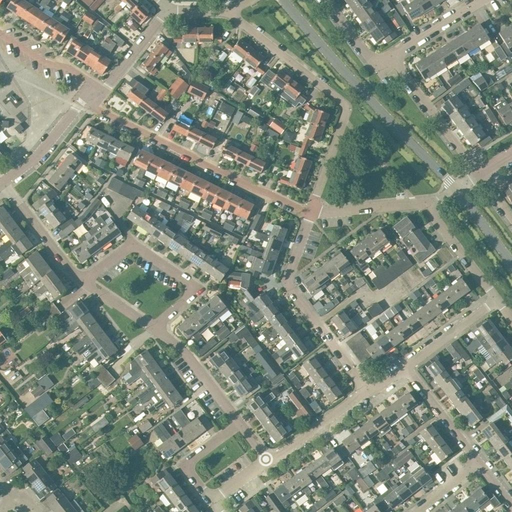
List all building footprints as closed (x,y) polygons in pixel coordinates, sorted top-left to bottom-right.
[(11,0),(6,8),(16,14),(24,1),(22,0),(11,0)] [(42,0),(37,9),(36,9),(33,7),(25,20),(34,26),(50,2),(50,0),(42,0)] [(123,0),(122,1),(133,12),(140,4),(136,0),(123,0)] [(366,0),(349,0),(346,3),(353,13),(368,2),(366,0)] [(413,0),(414,1),(422,14),(426,12),(428,12),(434,9),(433,7),(428,0),(413,0)] [(25,20),(33,7),(24,1),(16,14),(25,20)] [(414,1),(403,8),(411,21),(422,14),(414,1)] [(54,14),(49,11),(53,4),(50,2),(34,26),(43,32),(51,19),(54,14)] [(368,2),(353,13),(361,23),(375,12),(368,2)] [(393,7),(389,2),(384,6),(388,11),(393,7)] [(93,3),(89,8),(94,12),(98,7),(93,3)] [(140,4),(133,12),(130,15),(140,25),(143,22),(144,22),(151,14),(140,4)] [(118,5),(113,9),(118,13),(122,8),(118,5)] [(63,21),(67,14),(64,11),(59,18),(63,21)] [(82,18),(91,25),(95,19),(87,12),(82,18)] [(361,23),(359,25),(362,29),(364,30),(365,29),(368,33),(383,22),(375,12),(361,23)] [(404,24),(396,13),(391,16),(399,28),(404,24)] [(71,16),(67,14),(63,21),(67,23),(71,16)] [(60,24),(51,19),(43,32),(52,38),(60,24)] [(98,22),(92,31),(97,34),(103,25),(98,22)] [(383,22),(368,33),(376,44),(383,39),(387,44),(396,37),(392,31),(390,32),(383,22)] [(134,23),(130,27),(134,32),(139,27),(134,23)] [(60,24),(52,38),(61,44),(69,30),(60,24)] [(468,31),(478,47),(489,40),(479,24),(468,31)] [(498,34),(504,43),(499,46),(506,58),(511,55),(508,49),(511,46),(511,30),(509,27),(498,34)] [(182,28),(182,38),(173,38),(173,43),(182,43),(197,43),(198,29),(182,28)] [(212,38),(212,37),(213,29),(198,29),(197,43),(212,43),(221,43),(221,38),(212,38)] [(65,51),(75,57),(83,44),(86,40),(90,33),(87,31),(83,37),(79,35),(76,39),(74,38),(65,51)] [(467,53),(478,47),(468,31),(457,38),(467,53)] [(115,34),(111,41),(110,41),(111,41),(116,45),(120,48),(124,42),(115,34)] [(456,60),(467,53),(457,38),(447,45),(456,60)] [(231,51),(243,60),(252,49),(240,40),(234,47),(227,42),(224,46),(231,51)] [(109,55),(116,45),(111,41),(109,45),(101,56),(93,69),(102,75),(106,69),(107,68),(106,68),(110,62),(104,58),(109,55)] [(104,42),(97,53),(92,50),(83,63),(93,69),(101,56),(109,45),(105,42),(104,42)] [(167,58),(171,52),(159,43),(150,55),(158,61),(163,55),(167,58)] [(83,63),(92,50),(83,44),(75,57),(83,63)] [(446,67),(456,60),(447,45),(436,52),(446,67)] [(501,61),(506,58),(499,46),(494,49),(501,61)] [(265,71),(258,65),(264,58),(252,49),(243,60),(255,70),(262,75),(265,71)] [(219,66),(227,56),(222,51),(217,58),(218,59),(215,63),(219,66)] [(425,58),(435,74),(446,67),(436,52),(425,58)] [(153,67),(158,61),(150,55),(140,66),(152,76),(157,70),(153,67)] [(435,74),(425,58),(414,65),(424,81),(435,74)] [(189,85),(194,79),(183,65),(180,68),(186,74),(182,80),(189,85)] [(268,70),(260,81),(279,96),(291,80),(279,70),(275,76),(268,70)] [(456,83),(461,79),(457,74),(452,78),(456,83)] [(488,87),(485,81),(482,76),(472,82),(480,92),(488,87)] [(139,106),(145,98),(145,97),(149,91),(132,78),(127,85),(132,89),(126,97),(139,106)] [(253,78),(247,85),(251,88),(257,81),(253,78)] [(441,106),(449,117),(463,106),(458,101),(460,99),(457,95),(471,84),(467,78),(450,91),(454,96),(441,106)] [(451,87),(456,83),(452,78),(447,82),(451,87)] [(485,81),(488,87),(493,83),(490,78),(485,81)] [(303,89),(291,80),(279,96),(295,108),(299,103),(302,105),(307,99),(300,94),(303,89)] [(177,100),(188,86),(183,81),(171,95),(177,100)] [(187,93),(203,100),(208,88),(193,81),(187,93)] [(495,86),(499,92),(503,89),(500,83),(495,86)] [(431,94),(435,99),(446,90),(442,85),(431,94)] [(495,94),(499,92),(495,86),(491,88),(495,94)] [(167,92),(163,89),(155,99),(160,102),(167,92)] [(474,98),(478,95),(474,89),(469,92),(474,98)] [(157,106),(145,98),(139,106),(150,115),(157,106)] [(486,104),(482,98),(477,101),(481,107),(486,104)] [(177,109),(180,103),(175,100),(171,106),(177,109)] [(505,126),(511,121),(511,112),(507,105),(504,100),(493,107),(505,126)] [(228,106),(222,103),(218,111),(224,114),(228,106)] [(305,122),(309,123),(324,129),(329,115),(316,110),(309,104),(306,109),(309,111),(305,122)] [(157,106),(150,115),(162,124),(168,115),(171,112),(165,107),(163,111),(157,106)] [(470,116),(463,106),(449,117),(456,126),(470,116)] [(252,107),(247,113),(261,122),(265,115),(252,107)] [(484,111),(488,118),(493,115),(489,108),(484,111)] [(238,112),(232,123),(237,125),(243,114),(238,112)] [(493,115),(488,118),(492,124),(497,121),(493,115)] [(185,136),(190,126),(183,123),(185,119),(179,116),(172,130),(185,136)] [(463,136),(479,125),(477,126),(470,116),(456,126),(463,136)] [(269,126),(276,132),(280,135),(286,127),(275,119),(269,126)] [(216,124),(210,121),(207,126),(213,129),(216,124)] [(265,132),(268,127),(261,122),(257,128),(265,132)] [(324,129),(309,123),(304,138),(301,147),(307,149),(310,140),(319,143),(324,129)] [(19,124),(14,129),(18,134),(23,130),(19,124)] [(483,129),(479,125),(463,136),(471,147),(477,142),(481,147),(491,140),(487,135),(487,133),(485,130),(483,129)] [(203,133),(190,126),(185,136),(198,143),(203,133)] [(85,140),(96,146),(102,133),(91,128),(85,140)] [(210,136),(203,133),(198,143),(212,149),(216,140),(218,135),(212,132),(210,136)] [(104,155),(107,151),(106,151),(113,138),(102,133),(96,146),(102,149),(100,153),(104,155)] [(117,156),(123,144),(113,138),(106,151),(107,151),(117,156)] [(255,139),(249,150),(254,153),(257,147),(259,141),(255,139)] [(220,154),(234,160),(239,150),(232,147),(234,143),(227,140),(220,154)] [(123,144),(117,156),(128,162),(134,149),(123,144)] [(307,149),(301,147),(297,156),(292,171),(307,176),(312,162),(303,159),(307,149)] [(138,174),(137,177),(141,179),(141,178),(145,171),(152,156),(141,150),(134,165),(140,168),(137,174),(138,174)] [(247,167),(252,157),(239,150),(234,160),(247,167)] [(70,154),(63,164),(74,172),(81,163),(70,154)] [(145,171),(156,176),(164,161),(152,156),(145,171)] [(252,157),(247,167),(260,173),(265,163),(267,159),(261,156),(259,160),(252,157)] [(167,182),(175,167),(164,161),(156,176),(167,182)] [(66,181),(74,172),(63,164),(55,173),(66,181)] [(179,187),(186,172),(175,167),(167,182),(179,187)] [(307,176),(292,171),(289,180),(281,177),(279,182),(287,185),(302,190),(307,176)] [(197,178),(186,172),(179,187),(190,193),(197,178)] [(66,181),(55,173),(48,182),(59,191),(66,181)] [(96,181),(102,186),(105,182),(100,177),(96,181)] [(112,178),(107,188),(107,189),(112,191),(117,180),(112,178)] [(146,181),(141,178),(141,179),(138,186),(142,188),(146,181)] [(201,198),(208,183),(197,178),(190,193),(201,198)] [(122,182),(117,180),(112,191),(117,193),(122,182)] [(128,185),(122,182),(117,193),(122,196),(128,185)] [(212,204),(220,189),(208,183),(201,198),(212,204)] [(511,183),(507,186),(508,188),(503,191),(511,205),(511,183)] [(133,188),(128,185),(122,196),(128,199),(133,188)] [(140,198),(143,193),(133,188),(128,199),(133,201),(135,196),(140,198)] [(164,189),(160,197),(164,199),(168,192),(164,189)] [(231,194),(220,189),(212,204),(223,209),(231,194)] [(56,201),(53,198),(57,195),(53,190),(39,200),(43,206),(38,209),(46,219),(58,210),(54,204),(56,202),(56,201)] [(88,192),(86,194),(84,197),(90,201),(93,197),(88,192)] [(242,200),(231,194),(223,209),(235,215),(242,200)] [(91,215),(92,215),(102,203),(96,198),(86,210),(91,215)] [(253,206),(242,200),(235,215),(246,220),(253,206)] [(80,202),(77,206),(82,210),(85,206),(80,202)] [(137,225),(145,213),(135,206),(127,218),(137,225)] [(0,224),(10,217),(2,207),(0,209),(0,207),(0,224)] [(204,209),(201,217),(205,219),(209,211),(204,209)] [(54,230),(58,226),(66,220),(58,210),(46,219),(54,230)] [(88,220),(92,215),(91,215),(86,210),(82,215),(88,220)] [(155,211),(151,217),(145,213),(137,225),(148,233),(160,214),(155,211)] [(165,218),(160,214),(148,233),(157,239),(166,227),(161,224),(165,218)] [(263,218),(257,214),(250,229),(256,232),(263,218)] [(98,225),(102,230),(102,229),(110,241),(121,233),(112,222),(107,226),(99,216),(94,220),(98,225)] [(0,232),(2,231),(6,235),(17,227),(10,217),(0,224),(0,232)] [(70,217),(66,220),(58,226),(62,231),(62,232),(70,225),(74,222),(70,217)] [(414,256),(419,262),(434,251),(429,244),(428,245),(415,227),(414,228),(406,218),(393,228),(401,239),(402,239),(403,240),(402,240),(407,248),(412,244),(418,252),(414,256)] [(208,232),(211,226),(206,223),(203,230),(208,232)] [(61,239),(74,230),(70,225),(62,232),(62,231),(58,234),(61,239)] [(98,225),(88,232),(92,237),(100,249),(110,241),(102,229),(102,230),(98,225)] [(216,229),(211,226),(208,232),(213,235),(216,229)] [(270,237),(269,237),(282,242),(286,230),(274,226),(270,237)] [(0,246),(0,254),(25,237),(17,227),(6,235),(9,240),(0,246)] [(168,246),(176,235),(166,227),(157,239),(168,246)] [(370,237),(379,251),(379,250),(381,253),(391,245),(380,230),(374,234),(373,233),(369,236),(370,237)] [(257,233),(255,238),(267,243),(265,249),(278,253),(282,242),(269,237),(270,237),(257,233)] [(179,254),(187,242),(176,235),(168,246),(179,254)] [(82,244),(90,256),(100,249),(92,237),(86,241),(83,236),(78,240),(80,242),(82,244)] [(0,257),(2,261),(15,252),(19,257),(32,246),(25,237),(0,254),(0,257)] [(370,237),(360,244),(369,258),(379,251),(370,237)] [(195,241),(192,245),(187,242),(179,254),(189,260),(200,245),(195,241)] [(82,244),(80,242),(69,250),(80,264),(90,256),(82,244)] [(369,258),(360,244),(350,252),(359,265),(357,266),(362,272),(368,267),(364,262),(369,258)] [(189,260),(199,268),(207,256),(210,251),(200,245),(189,260)] [(251,250),(248,257),(256,259),(262,262),(263,260),(274,264),(278,253),(265,249),(263,254),(251,250)] [(397,276),(398,276),(412,265),(401,250),(396,254),(400,259),(390,267),(397,276)] [(343,277),(353,269),(339,251),(334,255),(333,257),(334,258),(331,261),(339,272),(343,277)] [(26,276),(44,262),(37,252),(25,261),(29,266),(19,274),(23,278),(26,276)] [(215,257),(213,260),(207,256),(199,268),(209,275),(218,263),(220,260),(215,257)] [(248,257),(247,260),(254,263),(252,269),(250,276),(254,276),(256,277),(258,271),(258,272),(270,276),(272,269),(273,266),(274,264),(263,260),(262,262),(256,259),(248,257)] [(321,268),(329,279),(339,272),(331,261),(321,268)] [(40,280),(51,271),(44,262),(26,276),(23,278),(26,282),(29,280),(33,285),(40,280)] [(228,270),(218,263),(209,275),(220,282),(228,270)] [(388,283),(397,276),(390,267),(386,270),(382,264),(377,268),(388,283)] [(451,265),(447,268),(450,273),(455,270),(451,265)] [(323,283),(329,279),(321,268),(311,275),(322,290),(326,287),(323,283)] [(378,290),(388,283),(377,268),(372,272),(376,277),(371,281),(378,290)] [(34,293),(37,297),(59,281),(51,271),(40,280),(44,285),(34,293)] [(9,278),(5,272),(0,276),(4,281),(9,278)] [(312,297),(322,290),(311,275),(301,283),(309,294),(310,293),(312,297)] [(436,276),(431,279),(436,285),(440,281),(436,276)] [(457,282),(452,286),(460,298),(470,291),(461,279),(460,277),(456,280),(457,282)] [(66,290),(59,281),(37,297),(41,302),(46,297),(50,303),(66,290)] [(12,287),(9,283),(3,287),(6,291),(12,287)] [(350,287),(354,292),(358,288),(355,283),(350,287)] [(240,286),(239,289),(250,303),(247,306),(251,311),(246,315),(250,319),(271,303),(264,293),(259,296),(259,297),(253,289),(253,287),(240,285),(240,286)] [(452,286),(442,293),(450,305),(460,298),(452,286)] [(417,290),(412,293),(417,298),(421,295),(417,290)] [(417,298),(412,293),(408,296),(412,301),(417,298)] [(442,293),(433,300),(441,312),(450,305),(442,293)] [(218,319),(228,310),(216,296),(206,304),(216,315),(215,315),(218,319)] [(433,300),(423,307),(431,319),(441,312),(433,300)] [(66,323),(60,327),(63,331),(74,322),(88,312),(80,302),(79,303),(77,301),(64,310),(70,318),(65,321),(66,323)] [(355,301),(349,305),(353,309),(358,305),(355,301)] [(317,312),(320,316),(334,306),(331,302),(326,305),(317,312)] [(271,303),(250,319),(254,324),(264,316),(268,320),(278,312),(271,303)] [(372,318),(383,311),(377,303),(367,310),(372,318)] [(43,312),(47,317),(57,309),(53,304),(43,312)] [(197,312),(209,327),(218,319),(215,315),(216,315),(206,304),(197,312)] [(398,304),(394,307),(397,312),(402,309),(398,304)] [(27,307),(18,314),(22,318),(31,312),(27,307)] [(423,307),(414,314),(422,326),(431,319),(423,307)] [(57,309),(47,317),(51,322),(61,314),(57,309)] [(338,329),(349,320),(342,311),(331,319),(338,329)] [(74,322),(63,331),(67,336),(80,326),(83,331),(95,322),(88,312),(74,322)] [(197,312),(187,320),(196,331),(199,335),(209,327),(197,312)] [(278,312),(268,320),(275,330),(286,322),(278,312)] [(414,314),(404,321),(412,333),(422,326),(414,314)] [(366,315),(366,316),(361,320),(364,324),(370,320),(366,315)] [(374,321),(378,327),(383,323),(379,318),(374,321)] [(199,335),(196,331),(187,320),(177,328),(178,329),(176,330),(176,332),(178,336),(181,336),(182,334),(186,340),(191,335),(197,342),(202,338),(199,335)] [(356,330),(349,320),(338,329),(345,338),(356,330)] [(475,337),(476,339),(465,347),(468,351),(479,342),(496,329),(488,320),(487,321),(483,320),(475,326),(480,333),(475,337)] [(404,321),(395,328),(403,340),(412,333),(404,321)] [(87,336),(72,347),(76,351),(78,350),(102,331),(95,322),(83,331),(87,335),(87,336)] [(270,334),(264,338),(268,343),(279,335),(282,339),(293,331),(286,322),(275,330),(270,334)] [(234,335),(238,340),(242,337),(246,334),(248,332),(249,332),(246,329),(245,327),(244,327),(238,332),(235,335),(234,335)] [(388,331),(384,334),(385,336),(393,347),(403,340),(395,328),(389,333),(388,331)] [(267,329),(261,334),(264,338),(270,334),(267,329)] [(491,347),(502,338),(496,329),(479,342),(468,351),(470,354),(476,350),(482,346),(482,347),(486,351),(491,347)] [(53,330),(44,337),(48,342),(57,335),(53,330)] [(58,342),(67,336),(63,331),(60,334),(55,338),(57,341),(58,342)] [(102,331),(78,350),(82,355),(85,359),(110,341),(102,331)] [(286,344),(275,353),(279,357),(300,341),(293,331),(282,339),(286,344)] [(246,334),(242,337),(246,342),(249,346),(255,341),(252,337),(250,335),(249,332),(248,332),(246,334)] [(383,333),(374,340),(375,343),(384,354),(393,347),(385,336),(384,334),(383,333)] [(356,335),(346,343),(350,348),(360,341),(360,340),(356,335)] [(493,360),(509,347),(507,344),(508,343),(504,337),(502,338),(491,347),(486,351),(490,357),(484,361),(485,362),(487,365),(493,360)] [(209,342),(213,347),(217,343),(213,338),(209,342)] [(455,350),(461,357),(466,354),(456,340),(451,344),(455,350)] [(110,341),(85,359),(88,363),(96,357),(100,363),(98,364),(99,364),(106,359),(117,350),(119,349),(115,343),(113,345),(110,341)] [(255,341),(249,346),(252,350),(258,345),(255,341)] [(300,341),(279,357),(283,362),(293,354),(297,359),(308,351),(300,341)] [(360,341),(350,348),(353,353),(364,346),(360,341)] [(201,357),(213,347),(209,342),(197,352),(201,357)] [(366,349),(366,350),(367,351),(371,357),(374,361),(384,354),(375,343),(366,349)] [(228,346),(223,350),(209,361),(213,367),(216,365),(219,369),(231,359),(236,356),(228,346)] [(364,346),(353,353),(357,358),(367,351),(366,350),(366,349),(364,346)] [(496,365),(502,360),(505,365),(511,360),(511,350),(509,347),(493,360),(487,365),(490,368),(495,364),(496,365)] [(126,381),(153,361),(146,351),(135,359),(135,360),(130,363),(131,364),(131,370),(128,372),(129,373),(123,377),(126,381)] [(367,351),(357,358),(361,364),(371,357),(367,351)] [(470,358),(466,354),(461,357),(461,358),(462,357),(465,362),(470,358)] [(263,364),(270,360),(266,356),(260,360),(263,364)] [(426,369),(433,379),(444,370),(445,371),(452,365),(448,360),(446,362),(439,360),(438,360),(435,356),(423,364),(426,368),(426,369)] [(309,375),(320,366),(313,357),(302,366),(309,375)] [(231,359),(219,369),(226,378),(238,369),(231,359)] [(273,364),(270,360),(263,364),(266,368),(273,364)] [(143,383),(149,378),(160,370),(153,361),(126,381),(129,385),(139,377),(143,383)] [(244,364),(238,369),(226,378),(233,388),(245,378),(246,378),(251,374),(254,372),(251,368),(248,370),(244,364)] [(93,374),(97,379),(106,371),(102,366),(93,374)] [(327,376),(320,366),(309,375),(316,384),(327,376)] [(266,376),(269,381),(280,373),(276,368),(266,376)] [(476,376),(481,373),(477,368),(473,372),(476,376)] [(45,375),(42,370),(35,376),(38,380),(45,375)] [(140,400),(167,380),(160,370),(149,378),(143,383),(148,389),(137,396),(140,400)] [(456,370),(449,376),(445,371),(444,370),(433,379),(441,388),(451,380),(452,380),(459,375),(456,370)] [(110,375),(106,371),(97,379),(101,384),(110,375)] [(293,372),(287,376),(291,381),(296,377),(293,372)] [(280,373),(269,381),(273,386),(284,378),(280,373)] [(476,384),(481,380),(485,378),(481,373),(476,376),(476,377),(472,380),(476,384)] [(245,378),(233,388),(241,397),(243,395),(249,391),(252,394),(261,387),(251,374),(246,378),(245,378)] [(115,380),(110,375),(101,384),(106,388),(115,380)] [(334,385),(327,376),(316,384),(323,394),(334,385)] [(153,397),(157,402),(174,389),(167,380),(140,400),(143,404),(153,397)] [(461,388),(458,384),(456,385),(452,380),(451,380),(441,388),(448,398),(459,390),(461,388)] [(506,389),(511,385),(509,381),(503,386),(506,390),(506,389)] [(342,395),(334,385),(323,394),(331,403),(342,395)] [(34,399),(44,391),(40,386),(30,393),(34,399)] [(302,389),(299,392),(302,395),(307,391),(304,387),(302,389)] [(466,399),(464,396),(466,394),(461,388),(459,390),(448,398),(455,408),(466,399)] [(174,389),(157,402),(147,410),(150,414),(156,409),(156,410),(166,404),(169,408),(170,408),(182,399),(174,389)] [(501,393),(504,397),(506,400),(510,397),(505,390),(501,393)] [(287,396),(291,401),(297,395),(294,391),(287,396)] [(310,395),(307,391),(302,395),(305,399),(310,395)] [(492,402),(500,397),(496,392),(491,395),(491,396),(489,398),(492,402)] [(246,404),(254,414),(266,405),(275,398),(271,393),(262,400),(259,395),(246,404)] [(408,393),(399,400),(407,411),(417,404),(408,393)] [(45,395),(38,401),(44,408),(51,402),(45,395)] [(300,409),(305,405),(297,395),(291,401),(298,410),(300,409)] [(85,397),(72,407),(75,411),(89,401),(85,397)] [(261,424),(274,414),(270,409),(273,406),(269,402),(275,398),(266,405),(254,414),(261,424)] [(455,408),(463,417),(473,409),(474,409),(476,408),(481,404),(478,399),(470,405),(466,400),(466,399),(455,408)] [(399,400),(389,407),(397,418),(407,411),(399,400)] [(312,415),(305,405),(300,409),(307,419),(312,415)] [(511,411),(506,405),(494,414),(498,420),(511,411)] [(397,418),(389,407),(379,414),(388,425),(397,418)] [(473,409),(463,417),(471,427),(483,418),(476,408),(474,409),(473,409)] [(180,409),(176,412),(181,419),(185,416),(180,409)] [(42,411),(32,418),(38,427),(49,419),(42,410),(42,411)] [(181,419),(176,412),(172,415),(177,422),(181,419)] [(268,433),(284,421),(280,416),(277,419),(274,414),(261,424),(268,433)] [(391,430),(388,425),(379,414),(370,421),(378,432),(382,437),(391,430)] [(420,417),(424,423),(428,420),(424,414),(420,417)] [(196,419),(186,426),(195,438),(205,431),(196,419)] [(276,443),(288,433),(284,428),(287,426),(284,421),(268,433),(276,443)] [(378,432),(370,421),(360,428),(369,439),(378,432)] [(144,433),(152,427),(148,422),(140,428),(143,433),(144,433)] [(504,430),(500,425),(496,428),(491,423),(481,431),(489,441),(499,433),(500,433),(504,430)] [(160,424),(157,427),(161,433),(165,430),(160,424)] [(419,433),(426,443),(437,434),(430,424),(419,433)] [(409,425),(405,429),(409,434),(413,431),(409,425)] [(186,426),(177,434),(185,445),(195,438),(186,426)] [(157,427),(153,430),(159,439),(163,436),(161,433),(157,427)] [(369,439),(360,428),(351,435),(359,446),(369,439)] [(10,434),(6,430),(1,434),(5,438),(10,434)] [(57,433),(49,439),(56,447),(64,441),(57,433)] [(167,433),(163,436),(164,437),(176,452),(185,445),(177,434),(171,438),(168,434),(167,433)] [(507,442),(500,433),(499,433),(489,441),(496,450),(507,442)] [(445,444),(437,434),(426,443),(433,452),(445,444)] [(127,441),(131,446),(139,440),(135,435),(127,441)] [(350,453),(359,446),(351,435),(341,442),(350,453)] [(6,443),(5,441),(1,436),(0,436),(0,458),(16,446),(11,439),(6,443)] [(43,450),(51,444),(45,436),(37,442),(43,450)] [(163,444),(157,448),(166,459),(176,452),(164,437),(163,436),(159,439),(163,444)] [(407,442),(410,446),(415,442),(412,438),(407,442)] [(139,440),(131,446),(135,451),(143,445),(139,440)] [(390,448),(386,442),(382,446),(386,451),(390,448)] [(511,452),(511,449),(507,442),(496,450),(503,460),(511,452)] [(51,444),(43,450),(48,456),(56,450),(51,444)] [(63,444),(57,448),(62,455),(68,451),(63,444)] [(452,453),(445,444),(433,452),(441,462),(452,453)] [(402,449),(399,446),(398,445),(392,449),(396,454),(402,449)] [(0,463),(5,470),(6,469),(11,474),(23,464),(18,457),(22,454),(16,446),(0,458),(0,463)] [(340,447),(334,451),(341,460),(346,455),(340,447)] [(419,447),(414,451),(417,456),(423,452),(419,447)] [(343,464),(340,460),(341,460),(334,451),(333,448),(322,456),(330,467),(333,471),(343,464)] [(408,449),(402,454),(397,458),(403,464),(413,456),(408,449)] [(72,452),(64,458),(71,465),(78,460),(72,452)] [(511,468),(511,452),(503,460),(511,469),(511,468)] [(376,459),(371,453),(366,457),(371,463),(376,459)] [(322,456),(312,463),(321,474),(330,467),(322,456)] [(399,467),(403,464),(397,458),(394,460),(399,467)] [(22,469),(26,474),(24,475),(31,484),(45,473),(34,459),(22,469)] [(311,481),(321,474),(312,463),(303,470),(311,481)] [(429,471),(434,467),(431,463),(426,467),(429,471)] [(360,478),(361,477),(353,466),(353,467),(354,468),(347,473),(354,483),(356,482),(360,478)] [(362,469),(358,472),(363,479),(367,476),(368,476),(362,469)] [(379,472),(384,479),(388,476),(383,469),(379,472)] [(412,476),(420,487),(424,484),(426,487),(432,482),(422,469),(412,476)] [(306,485),(311,481),(303,470),(293,478),(306,496),(311,492),(306,485)] [(176,484),(168,474),(166,476),(162,471),(150,481),(153,486),(157,483),(164,493),(176,484)] [(383,480),(384,479),(379,472),(375,475),(380,482),(383,480)] [(399,479),(402,484),(403,484),(411,495),(420,487),(412,476),(408,472),(399,479)] [(45,473),(31,484),(38,493),(40,492),(44,497),(56,487),(52,482),(45,473)] [(363,479),(362,480),(366,486),(371,482),(367,476),(363,479)] [(316,480),(316,481),(323,491),(328,487),(321,477),(316,480)] [(293,478),(283,485),(291,496),(296,502),(305,495),(306,496),(293,478)] [(363,492),(368,488),(366,486),(362,480),(360,478),(356,482),(363,492)] [(184,494),(176,484),(162,494),(170,504),(184,494)] [(395,484),(391,488),(402,502),(411,495),(403,484),(402,484),(398,487),(395,484)] [(291,496),(283,485),(273,492),(281,504),(285,509),(290,505),(286,500),(291,496)] [(332,490),(336,495),(341,491),(337,486),(332,490)] [(391,488),(376,499),(386,510),(390,507),(392,509),(402,502),(391,488)] [(470,496),(481,511),(490,504),(494,509),(500,504),(489,490),(484,494),(480,489),(470,496)] [(46,499),(50,505),(48,506),(53,511),(57,511),(69,503),(62,495),(58,490),(46,499)] [(332,490),(323,497),(323,498),(326,503),(336,495),(332,490)] [(179,511),(191,504),(184,494),(170,504),(173,509),(176,507),(179,511)] [(273,508),(278,505),(270,494),(265,498),(273,508)] [(342,494),(337,498),(341,504),(346,500),(342,494)] [(466,511),(471,511),(478,507),(481,511),(470,496),(460,504),(466,511)] [(318,501),(313,505),(317,510),(326,503),(323,498),(318,501)] [(341,504),(337,498),(332,502),(336,507),(341,504)] [(367,506),(370,509),(365,511),(383,511),(386,510),(376,499),(367,506)] [(69,503),(57,511),(83,511),(74,500),(69,503)] [(263,511),(261,509),(257,511),(253,511),(251,509),(255,506),(250,500),(238,509),(240,511),(263,511)]
